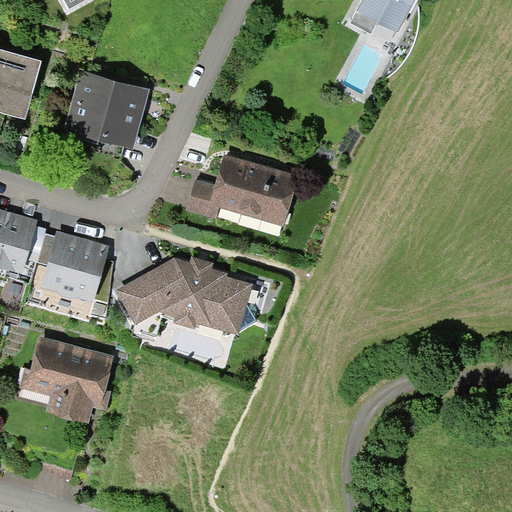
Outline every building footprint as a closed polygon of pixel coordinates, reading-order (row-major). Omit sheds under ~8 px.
[(361,0),(356,11),(397,33),(415,0),(361,0)] [(42,61),(0,49),(0,111),(25,119),(42,61)] [(133,150),(150,90),(81,71),(64,131),(133,150)] [(297,175),(224,154),(215,184),(196,179),(187,210),(216,219),(219,208),(283,226),(297,175)] [(37,220),(0,209),(0,267),(22,273),(26,259),(36,226),(37,220)] [(47,229),(36,226),(26,259),(38,262),(46,234),(47,229)] [(110,245),(57,230),(55,236),(47,265),(40,287),(94,303),(95,299),(108,303),(114,261),(106,260),(110,245)] [(47,265),(55,236),(46,234),(38,262),(47,265)] [(175,257),(116,290),(135,325),(160,312),(175,316),(173,322),(196,329),(197,323),(237,334),(238,331),(246,304),(252,284),(227,276),(228,273),(212,268),(213,262),(192,256),(190,262),(175,257)] [(258,321),(246,304),(238,331),(258,321)] [(89,423),(93,408),(107,412),(112,391),(105,390),(114,355),(39,337),(31,368),(25,366),(19,388),(51,396),(47,412),(62,416),(61,417),(89,423)]
